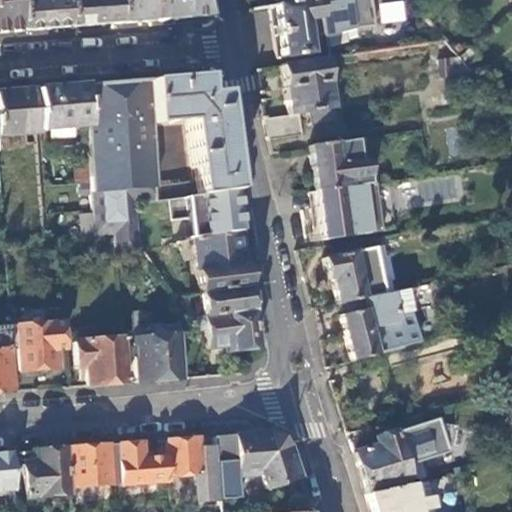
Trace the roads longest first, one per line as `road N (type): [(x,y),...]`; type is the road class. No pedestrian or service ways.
road 1 (residential): [(234,46),(282,363),(298,399)]
road 2 (residential): [(298,399),(0,424)]
road 3 (residential): [(0,65),(234,46)]
